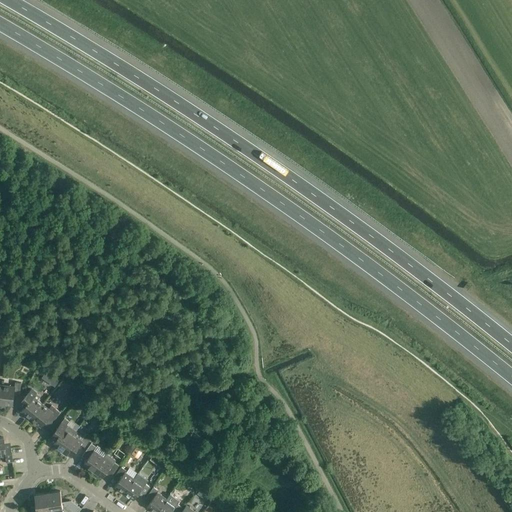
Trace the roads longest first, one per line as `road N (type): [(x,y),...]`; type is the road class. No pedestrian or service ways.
road 1 (motorway): [(0,24),(188,137),(511,378)]
road 2 (motorway): [(511,345),(289,178),(7,0)]
